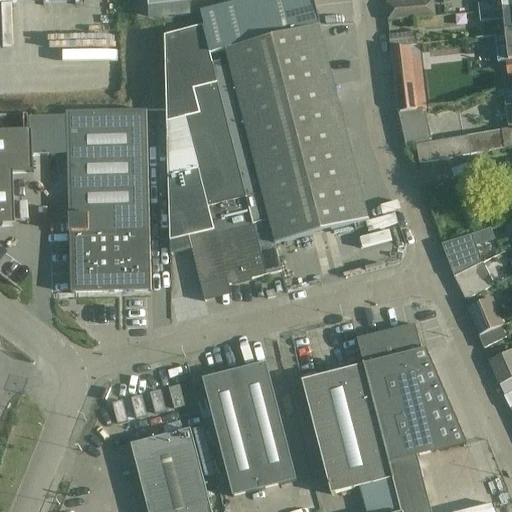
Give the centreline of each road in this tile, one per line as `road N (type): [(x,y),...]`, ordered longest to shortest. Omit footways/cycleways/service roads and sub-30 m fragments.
road 1 (unclassified): [(81,371),(439,279)]
road 2 (unclassified): [(439,279),(384,129),(370,0)]
road 3 (unclassified): [(511,455),(439,279)]
road 4 (unclassified): [(23,511),(81,371)]
